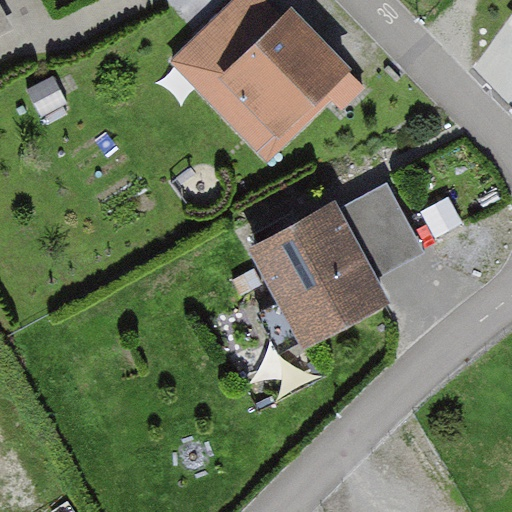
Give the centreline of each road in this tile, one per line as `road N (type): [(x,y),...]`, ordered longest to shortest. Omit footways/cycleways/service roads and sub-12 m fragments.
road 1 (residential): [(279,511),(511,298)]
road 2 (residential): [(511,149),(369,0)]
